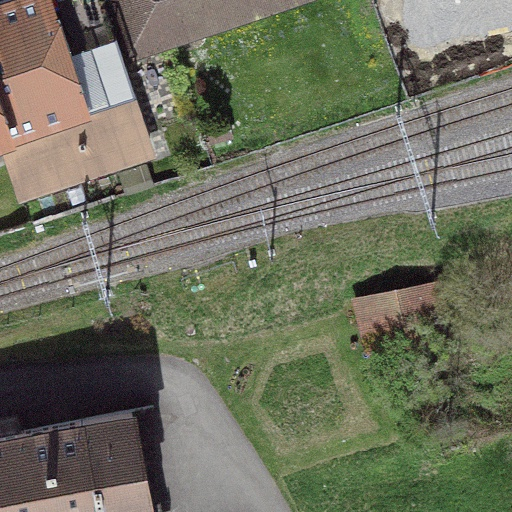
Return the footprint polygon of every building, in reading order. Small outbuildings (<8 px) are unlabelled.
[(22,193),(148,151),(117,57),(97,0),(0,0),(0,127),(2,133),(22,193)] [(97,0),(117,57),(282,0),(97,0)] [(21,193),(22,193),(2,133),(0,127),(0,136),(2,136),(21,193)] [(449,332),(437,282),(354,298),(366,348),(449,332)] [(150,511),(131,409),(0,434),(0,511),(150,511)]
